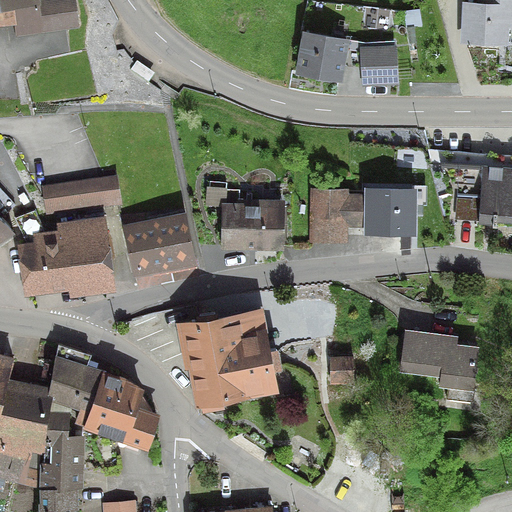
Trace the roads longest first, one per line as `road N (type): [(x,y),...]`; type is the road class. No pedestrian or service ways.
road 1 (residential): [(77,334),(91,316),(127,303),(271,274),(439,259),(511,267)]
road 2 (tertiary): [(129,0),(191,61),(280,102),(511,111)]
road 3 (residential): [(178,423),(318,511)]
road 4 (tertiary): [(178,423),(141,369),(77,334)]
